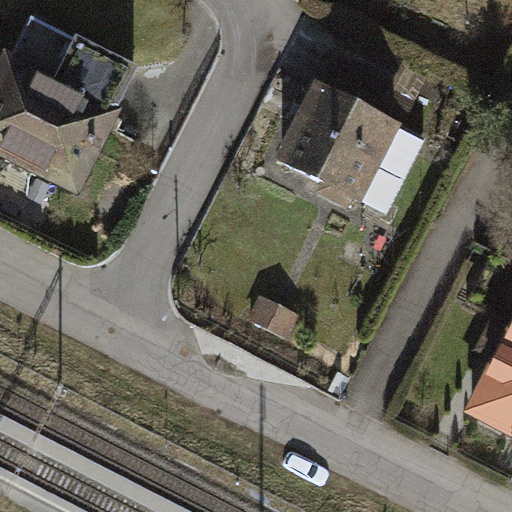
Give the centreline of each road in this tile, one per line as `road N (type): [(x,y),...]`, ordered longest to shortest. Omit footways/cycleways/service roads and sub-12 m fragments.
road 1 (residential): [(487,511),(118,322)]
road 2 (residential): [(118,322),(281,11),(266,0)]
road 3 (residential): [(118,322),(0,261)]
